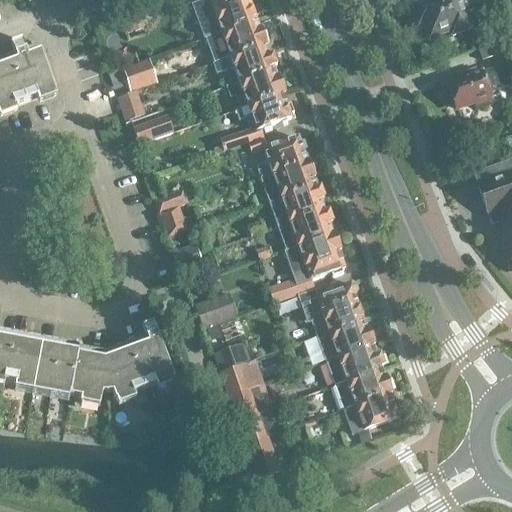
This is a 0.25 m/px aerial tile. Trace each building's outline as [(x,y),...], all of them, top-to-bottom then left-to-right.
[(218,0),(210,3),(221,36),(256,23),(248,0),(247,0),(218,0)] [(471,31),(463,10),(480,4),(478,0),(424,0),(426,6),(414,10),(420,26),(423,25),(430,42),(450,35),(451,38),(471,31)] [(230,61),(265,48),(267,48),(262,32),(259,33),(256,23),(221,36),(230,61)] [(17,62),(0,67),(0,114),(55,94),(40,53),(28,57),(22,41),(11,46),(17,62)] [(477,49),(482,62),(504,54),(500,41),(477,49)] [(178,46),(160,48),(161,65),(180,63),(178,46)] [(238,84),(273,71),(273,70),(277,69),(273,59),(269,61),(265,48),(230,61),(213,67),(216,76),(233,70),(238,84)] [(149,62),(122,71),(130,96),(157,86),(149,62)] [(273,71),(238,84),(226,89),(230,100),(235,98),(239,112),(284,96),(279,81),(277,82),(273,71)] [(476,72),(464,76),(466,82),(448,88),(446,90),(445,93),(446,95),(447,98),(450,99),(451,99),(453,99),(457,111),(474,105),(477,112),(493,107),(489,96),(493,94),(491,90),(510,83),(507,72),(496,76),(494,72),(478,77),(476,72)] [(145,117),(137,94),(117,101),(125,124),(145,117)] [(284,96),(239,112),(235,113),(238,123),(250,119),(254,130),(219,141),(222,148),(213,151),(215,158),(248,147),(248,148),(265,142),(261,132),(291,122),(290,119),(294,117),(291,108),(287,110),(283,98),(284,96)] [(132,130),(138,147),(173,135),(167,118),(132,130)] [(260,181),(307,165),(299,142),(296,143),(295,138),(284,142),(285,146),(263,154),(267,166),(256,170),(260,181)] [(265,142),(248,148),(251,157),(268,152),(265,142)] [(511,162),(475,176),(493,225),(504,221),(506,262),(509,263),(509,274),(511,274),(511,162)] [(307,165),(260,181),(269,206),(316,190),(313,183),(315,182),(309,164),(307,165)] [(316,190),(269,206),(278,230),(325,214),(321,203),(325,202),(321,190),(317,192),(316,190)] [(159,217),(179,210),(179,209),(188,206),(183,191),(154,201),(159,217)] [(179,210),(159,217),(168,240),(187,233),(179,210)] [(325,214),(278,230),(286,254),(334,237),(330,227),(334,226),(330,216),(326,217),(325,214)] [(263,236),(259,224),(247,228),(251,240),(263,236)] [(335,236),(334,237),(286,254),(283,255),(293,282),(267,291),(273,307),(315,292),(312,283),(346,271),(340,255),(342,254),(335,236)] [(176,266),(199,258),(195,247),(172,255),(176,266)] [(260,267),(272,263),(267,248),(255,252),(260,267)] [(199,258),(176,266),(180,275),(202,267),(199,258)] [(317,342),(364,324),(356,302),(359,295),(357,290),(350,287),(344,289),(342,294),(317,303),(313,293),(297,298),(307,326),(310,325),(317,342)] [(0,384),(103,404),(104,395),(114,394),(117,402),(175,381),(154,324),(142,328),(148,345),(105,359),(0,340),(0,384)] [(364,324),(317,342),(325,366),(373,350),(372,348),(375,347),(369,332),(367,333),(364,324)] [(218,375),(250,363),(244,346),(212,357),(218,375)] [(373,350),(325,366),(334,390),(381,373),(380,370),(384,368),(380,358),(376,359),(373,350)] [(228,401),(257,390),(257,389),(251,391),(243,367),(219,375),(228,401)] [(381,373),(334,390),(343,414),(390,397),(392,396),(386,380),(384,381),(381,373)] [(257,390),(228,401),(237,425),(266,415),(257,390)] [(390,397),(343,414),(352,438),(399,421),(397,417),(402,416),(399,407),(394,409),(390,397)] [(266,415),(237,425),(245,450),(269,441),(268,440),(275,437),(266,415)] [(269,441),(245,450),(257,482),(280,474),(269,441)]
